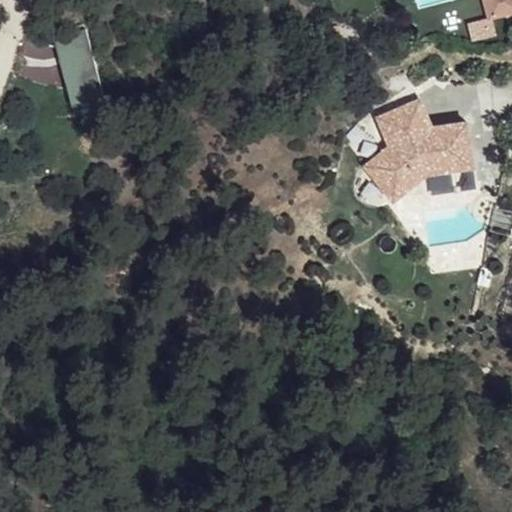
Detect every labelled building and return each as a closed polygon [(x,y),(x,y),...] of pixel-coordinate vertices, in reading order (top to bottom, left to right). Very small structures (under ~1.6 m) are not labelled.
[(323,29),(328,51),(344,47),(339,25),(323,29)] [(86,29),(54,38),(73,107),(105,98),(86,29)] [(434,128),(422,100),(415,103),(427,131),(434,128)] [(392,146),(367,166),(391,195),(428,166),(430,175),(476,168),(469,123),(434,128),(427,131),(415,103),(380,118),(392,146)] [(428,166),(391,195),(396,201),(430,175),(428,166)]
